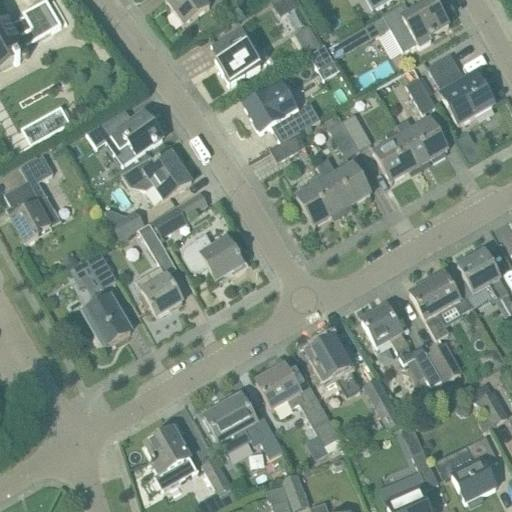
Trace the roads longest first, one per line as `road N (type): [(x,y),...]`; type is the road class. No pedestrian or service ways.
road 1 (residential): [(310,310),(193,118),(104,0)]
road 2 (residential): [(71,449),(310,310)]
road 3 (residential): [(310,310),(511,195)]
